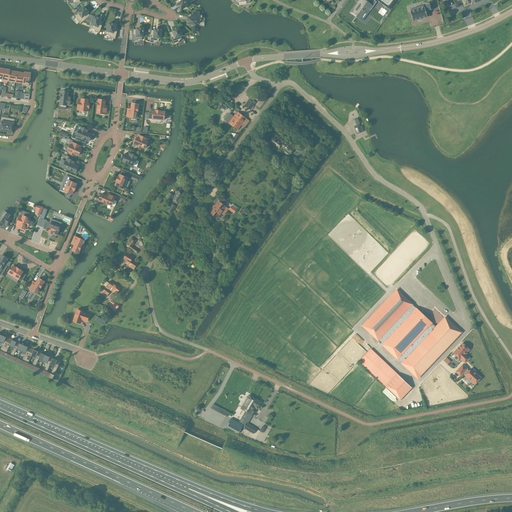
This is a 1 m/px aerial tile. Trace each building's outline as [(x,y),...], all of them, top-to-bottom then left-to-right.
[(187,4),(189,2),(188,1),(188,0),(177,0),(175,2),(178,5),(177,5),(181,10),(187,5),(187,4)] [(377,2),(374,0),(370,0),(368,3),(364,0),(363,0),(360,5),(358,4),(354,9),(353,9),(350,12),(363,21),(360,19),(364,13),(367,14),(366,15),(367,16),(377,2)] [(416,7),(410,9),(411,11),(410,11),(413,21),(427,17),(425,10),(427,10),(427,11),(434,9),(432,2),(426,4),(427,7),(425,8),(424,7),(424,8),(423,5),(416,7)] [(78,12),(79,13),(77,15),(77,16),(77,17),(77,18),(77,19),(78,20),(78,21),(79,22),(79,23),(80,23),(80,24),(90,15),(88,13),(88,12),(84,7),(78,12)] [(196,24),(199,24),(199,23),(200,22),(200,21),(201,20),(202,19),(202,18),(202,17),(202,16),(202,15),(190,14),(189,18),(188,17),(188,20),(187,24),(196,25),(196,24)] [(92,24),(93,25),(92,28),(93,28),(93,29),(94,29),(95,31),(96,32),(97,32),(98,33),(99,33),(104,21),(98,19),(99,18),(95,17),(92,24)] [(108,31),(107,34),(108,35),(109,35),(109,36),(110,36),(110,37),(111,37),(111,38),(112,38),(113,39),(114,39),(115,39),(119,27),(115,26),(116,25),(109,23),(107,31),(108,31)] [(142,40),(142,37),(143,37),(143,28),(137,28),(137,29),(133,29),(133,42),(134,42),(135,42),(136,42),(137,42),(138,41),(139,40),(140,40),(141,40),(142,40)] [(175,44),(176,44),(177,43),(178,43),(178,42),(179,42),(179,41),(180,40),(181,39),(180,36),(182,36),(179,28),(173,30),(173,31),(170,32),(174,44),(175,44)] [(159,41),(159,38),(160,38),(161,30),(155,29),(155,30),(151,30),(150,43),(151,43),(152,43),(153,43),(154,43),(155,43),(156,42),(157,41),(158,41),(159,41)] [(17,72),(9,71),(7,80),(15,82),(17,72)] [(17,72),(15,82),(23,83),(24,73),(17,72)] [(67,91),(63,91),(62,91),(61,94),(61,98),(60,105),(67,105),(67,104),(70,105),(71,98),(67,97),(68,91),(67,91)] [(88,100),(87,99),(87,98),(84,98),(84,99),(82,99),(81,100),(79,99),(77,109),(80,110),(80,111),(87,111),(87,109),(89,109),(90,103),(88,103),(88,100)] [(104,100),(100,99),(99,99),(98,103),(98,107),(97,113),(107,114),(108,106),(104,106),(105,100),(104,100)] [(132,103),(131,109),(128,109),(127,117),(137,118),(138,111),(138,108),(138,104),(133,103),(132,103)] [(153,112),(150,111),(149,118),(164,120),(165,112),(160,112),(161,111),(156,110),(156,111),(153,111),(153,112)] [(233,127),(234,126),(242,115),(238,112),(234,117),(233,116),(232,119),(229,117),(226,121),(229,123),(228,123),(233,127)] [(242,115),(234,126),(233,127),(238,130),(242,125),(245,127),(249,121),(246,118),(242,115)] [(8,118),(5,132),(8,132),(7,133),(11,134),(14,119),(8,118)] [(362,132),(360,126),(359,126),(359,124),(360,124),(358,119),(352,121),(354,126),(355,128),(354,128),(356,134),(362,132)] [(88,130),(81,127),(80,130),(79,130),(77,136),(83,138),(86,140),(89,141),(90,140),(92,136),(92,135),(86,133),(88,130)] [(268,143),(278,150),(281,146),(286,150),(284,153),(289,156),(291,153),(291,154),(296,147),(290,142),(288,144),(275,134),(268,143)] [(134,143),(137,145),(136,146),(142,149),(143,147),(145,148),(148,142),(147,142),(148,139),(139,135),(138,138),(137,137),(136,140),(135,139),(134,142),(134,143)] [(81,146),(72,142),(71,145),(70,145),(68,151),(70,152),(69,153),(75,156),(76,154),(79,155),(80,155),(81,152),(80,152),(81,149),(80,149),(81,146)] [(123,155),(121,159),(121,160),(124,162),(128,163),(134,166),(136,160),(136,159),(137,156),(130,153),(129,157),(124,154),(123,155)] [(74,161),(68,158),(66,162),(66,161),(63,167),(69,170),(72,171),(76,173),(76,172),(78,168),(78,167),(73,164),(74,161)] [(117,181),(115,185),(123,189),(129,174),(122,172),(121,175),(120,175),(119,177),(118,177),(116,181),(117,181)] [(64,191),(67,192),(65,197),(69,199),(71,194),(72,194),(73,190),(74,191),(76,187),(75,186),(76,184),(76,183),(77,180),(70,177),(64,191)] [(166,197),(170,200),(171,198),(172,199),(172,200),(178,204),(184,195),(178,190),(174,197),(173,196),(173,195),(169,193),(166,197)] [(101,195),(99,199),(99,200),(102,201),(105,203),(112,205),(115,196),(108,193),(107,196),(101,194),(101,195)] [(209,213),(217,219),(226,207),(219,201),(209,213)] [(172,204),(167,210),(172,213),(176,207),(172,204)] [(229,209),(234,213),(237,209),(233,205),(229,209)] [(10,215),(5,211),(2,214),(1,214),(0,215),(0,224),(2,226),(4,223),(7,225),(11,219),(8,217),(10,215)] [(20,216),(16,225),(19,226),(19,227),(21,228),(21,229),(24,230),(24,229),(25,229),(26,226),(28,227),(30,221),(28,220),(29,218),(23,216),(23,217),(20,216)] [(46,222),(43,228),(47,230),(46,230),(49,231),(49,232),(53,234),(53,233),(57,235),(60,227),(46,222)] [(75,236),(72,244),(75,245),(72,251),(73,251),(77,253),(78,253),(80,250),(81,246),(84,240),(75,236)] [(133,245),(137,240),(133,236),(126,246),(136,254),(139,250),(133,245)] [(122,261),(126,263),(125,263),(128,265),(127,266),(134,269),(137,264),(131,260),(134,256),(128,252),(122,261)] [(21,270),(17,268),(13,266),(9,273),(22,281),(25,275),(22,273),(23,272),(20,271),(21,270)] [(39,278),(36,283),(33,281),(29,288),(37,293),(41,288),(43,285),(45,282),(44,281),(40,278),(40,279),(39,278)] [(110,281),(102,293),(107,296),(111,290),(116,294),(121,288),(110,281)] [(397,290),(363,326),(417,378),(461,332),(445,318),(436,327),(432,323),(397,290)] [(73,321),(80,323),(81,319),(87,321),(89,315),(84,313),(84,312),(77,310),(73,321)] [(95,320),(104,326),(106,322),(98,317),(95,320)] [(0,355),(1,356),(10,336),(7,335),(6,337),(2,335),(0,339),(0,355)] [(13,349),(16,342),(12,340),(13,338),(10,336),(1,356),(9,359),(13,349)] [(13,349),(9,359),(16,362),(20,353),(20,352),(22,349),(23,346),(24,345),(20,343),(21,341),(17,339),(16,342),(13,349)] [(462,343),(453,353),(460,359),(465,363),(470,358),(465,354),(469,350),(462,343)] [(20,353),(16,362),(23,366),(32,346),(30,345),(29,345),(28,347),(24,345),(23,346),(22,349),(20,352),(20,353)] [(35,359),(38,352),(34,350),(35,348),(32,346),(23,366),(30,369),(35,359)] [(35,359),(30,369),(38,372),(46,355),(41,353),(42,351),(39,350),(39,349),(38,352),(35,359)] [(46,355),(38,372),(45,375),(49,366),(50,366),(53,358),(54,356),(51,355),(50,357),(46,355)] [(45,375),(53,379),(61,359),(58,358),(57,360),(53,358),(50,366),(49,366),(45,375)] [(456,372),(460,376),(463,373),(465,375),(474,384),(481,378),(474,372),(475,371),(472,368),(469,371),(467,369),(463,365),(456,372)] [(397,374),(386,386),(400,400),(412,388),(397,374)] [(423,386),(420,387),(426,404),(429,403),(423,386)] [(240,408),(246,412),(247,412),(255,398),(249,395),(247,398),(246,397),(243,402),(243,403),(240,408)] [(255,398),(247,412),(249,414),(253,416),(255,412),(253,410),(254,407),(257,409),(261,402),(255,398)] [(243,425),(242,424),(239,423),(231,418),(226,427),(239,433),(243,425)] [(257,429),(246,423),(243,428),(254,434),(257,429)] [(263,442),(270,427),(267,426),(263,434),(259,433),(260,430),(257,429),(254,435),(256,436),(255,437),(251,435),(250,437),(263,442)] [(11,472),(15,464),(11,462),(7,469),(11,472)]
